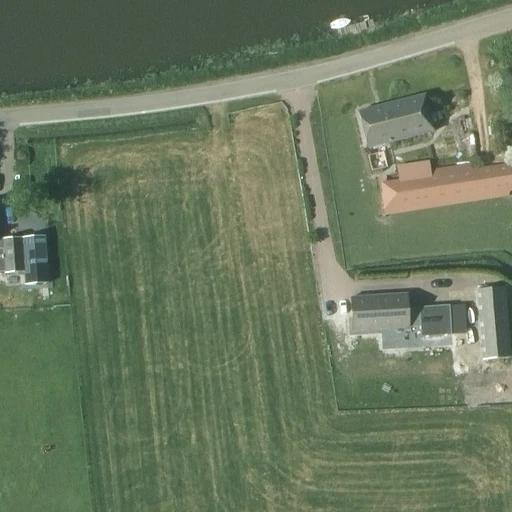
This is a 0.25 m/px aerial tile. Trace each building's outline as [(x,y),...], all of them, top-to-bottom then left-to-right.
[(433,131),(423,95),(357,112),(366,148),(433,131)] [(399,180),(386,182),(380,183),(384,216),(511,196),(511,163),(472,170),(471,163),(430,169),(429,162),(397,167),(398,174),(399,180)] [(0,239),(0,272),(5,272),(5,274),(23,273),(21,238),(0,239)] [(510,292),(503,288),(475,292),(481,360),(510,358),(506,309),(511,308),(510,292)] [(405,296),(350,300),(351,320),(352,333),(408,329),(420,329),(421,337),(450,336),(465,335),(464,306),(448,307),(406,310),(405,296)]
